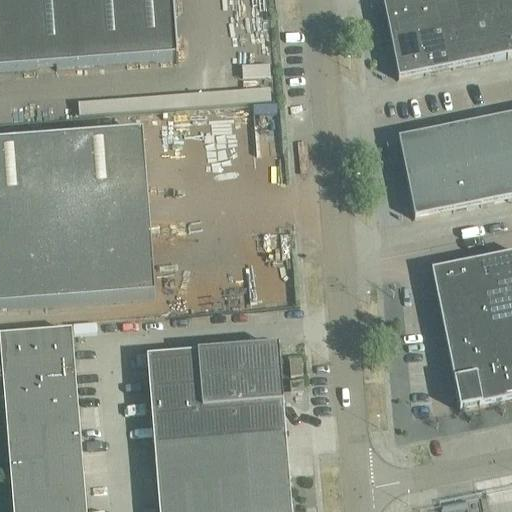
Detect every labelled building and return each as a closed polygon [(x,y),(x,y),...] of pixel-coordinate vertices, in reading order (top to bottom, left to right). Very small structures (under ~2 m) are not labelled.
[(0,0),(0,75),(175,62),(175,64),(177,64),(172,0),(0,0)] [(393,0),(382,2),(390,42),(417,37),(409,0),(393,0)] [(438,0),(409,0),(417,37),(445,31),(438,0)] [(438,0),(445,31),(473,26),(467,0),(438,0)] [(496,0),(467,0),(473,26),(500,20),(496,0)] [(511,0),(496,0),(500,20),(511,17),(511,0)] [(511,17),(500,20),(508,60),(511,58),(511,17)] [(481,65),(508,60),(500,20),(473,26),(481,65)] [(473,26),(445,31),(453,71),(481,65),(473,26)] [(425,76),(453,71),(445,31),(417,37),(425,76)] [(425,76),(417,37),(390,42),(398,82),(425,76)] [(511,118),(493,123),(501,163),(511,160),(511,118)] [(465,128),(473,168),(501,163),(493,123),(465,128)] [(437,134),(445,174),(473,168),(465,128),(437,134)] [(398,142),(406,182),(445,174),(437,134),(398,142)] [(142,137),(0,147),(0,312),(155,300),(142,137)] [(509,202),(511,201),(511,160),(501,163),(509,202)] [(481,208),(509,202),(501,163),(473,168),(481,208)] [(473,168),(445,174),(454,214),(481,208),(473,168)] [(414,222),(454,214),(445,174),(406,182),(414,222)] [(511,257),(475,265),(480,288),(511,281),(511,257)] [(431,274),(437,302),(481,293),(480,288),(475,265),(431,274)] [(511,304),(511,281),(480,288),(481,293),(484,310),(511,304)] [(437,302),(443,330),(487,321),(484,310),(481,293),(437,302)] [(511,304),(484,310),(487,321),(489,332),(511,327),(511,304)] [(443,330),(448,357),(492,348),(489,332),(487,321),(443,330)] [(511,327),(489,332),(492,348),(493,354),(511,349),(511,327)] [(0,340),(0,362),(2,384),(75,378),(71,335),(0,340)] [(448,357),(454,384),(498,375),(493,354),(492,348),(448,357)] [(237,353),(242,409),(283,406),(278,349),(237,353)] [(511,349),(493,354),(498,375),(511,372),(511,349)] [(197,356),(199,387),(201,412),(242,409),(237,353),(197,356)] [(146,360),(148,391),(199,387),(197,356),(146,360)] [(290,379),(302,378),(301,361),(289,362),(290,379)] [(511,372),(498,375),(503,404),(511,402),(511,372)] [(498,375),(454,384),(459,413),(503,404),(498,375)] [(2,384),(5,421),(78,416),(75,378),(2,384)] [(303,394),(302,383),(289,384),(290,395),(303,394)] [(150,417),(201,412),(199,387),(148,391),(150,417)] [(201,412),(203,437),(204,443),(285,436),(283,406),(242,409),(201,412)] [(150,417),(152,442),(203,437),(201,412),(150,417)] [(5,421),(7,450),(80,444),(78,416),(5,421)] [(157,511),(291,511),(285,436),(204,443),(203,437),(152,442),(157,511)] [(7,450),(9,479),(82,473),(80,444),(7,450)] [(9,479),(11,508),(85,502),(82,473),(9,479)] [(11,508),(11,511),(85,511),(85,502),(11,508)]
